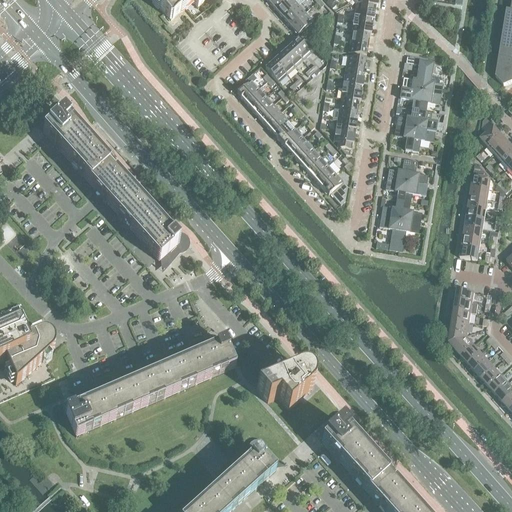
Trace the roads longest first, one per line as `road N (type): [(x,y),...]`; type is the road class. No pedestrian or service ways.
road 1 (tertiary): [(511,508),(63,12)]
road 2 (tertiary): [(235,258),(465,511)]
road 3 (residential): [(347,241),(276,166),(275,147),(227,95),(227,76),(266,41),(264,17),(236,0)]
road 4 (tertiary): [(41,41),(235,258)]
road 5 (residential): [(347,241),(363,148),(385,130),(394,62),(381,41),(387,0)]
road 6 (residential): [(77,331),(193,286),(235,258)]
